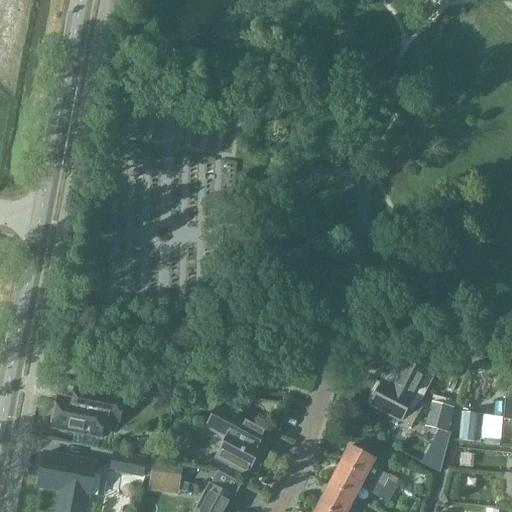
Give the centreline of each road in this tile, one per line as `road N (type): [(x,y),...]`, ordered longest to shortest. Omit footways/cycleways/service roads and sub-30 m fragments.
road 1 (tertiary): [(0,412),(79,0)]
road 2 (residential): [(272,511),(334,326)]
road 3 (residential): [(511,364),(437,356),(334,326)]
